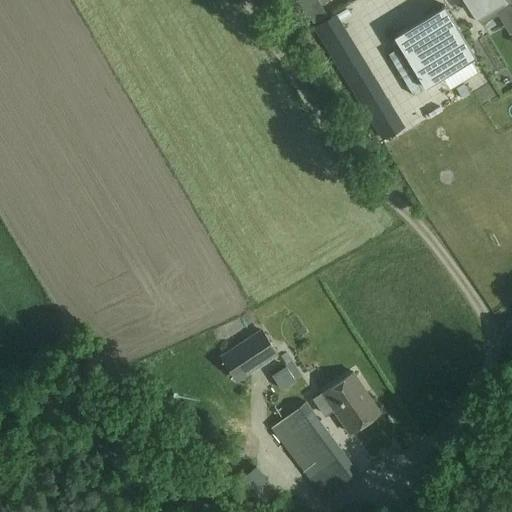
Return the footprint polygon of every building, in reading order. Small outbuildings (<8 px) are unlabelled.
[(298,0),(311,21),(325,13),(317,0),(298,0)] [(511,0),(466,0),(481,24),(499,13),(498,12),(511,3),(511,0)] [(445,5),(394,36),(425,87),(476,56),(445,5)] [(238,381),(278,354),(262,329),(221,356),(238,381)] [(351,433),(381,412),(354,372),(323,393),(351,433)] [(359,473),(305,400),(270,426),(324,499),(359,473)]
